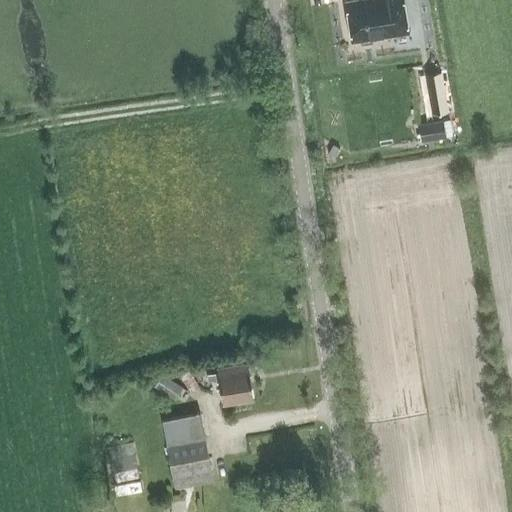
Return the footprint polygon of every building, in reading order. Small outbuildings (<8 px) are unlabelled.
[(373,39),(408,33),(402,0),(355,0),(345,2),(351,42),(358,41),(361,45),(372,43),(373,39)] [(424,121),(427,139),(456,133),(452,115),(424,121)] [(222,403),(253,398),(248,364),(217,369),(222,403)] [(199,386),(188,369),(179,375),(190,392),(199,386)] [(182,387),(161,374),(154,385),(175,399),(182,387)] [(162,419),(174,489),(212,483),(200,413),(162,419)] [(139,478),(132,443),(108,448),(115,483),(139,478)] [(141,493),(139,479),(116,484),(119,497),(141,493)]
